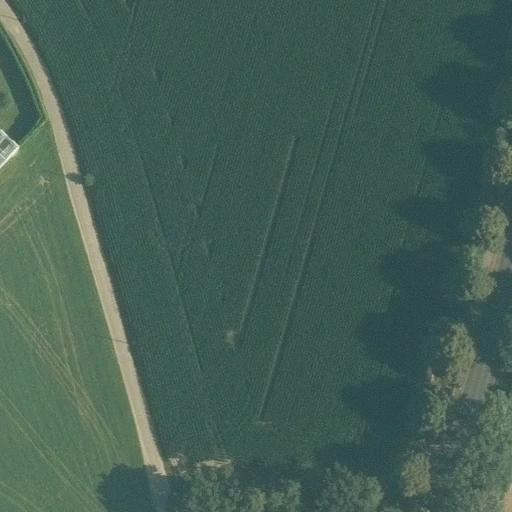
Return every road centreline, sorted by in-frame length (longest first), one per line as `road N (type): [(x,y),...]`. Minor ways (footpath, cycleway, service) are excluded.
road 1 (residential): [(179,511),(66,104),(15,0)]
road 2 (primary): [(451,511),(511,292)]
